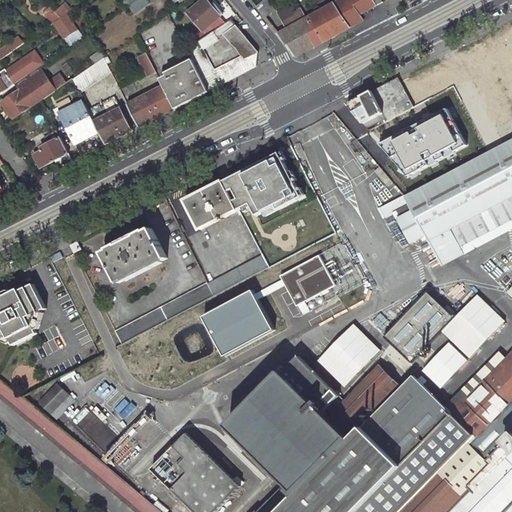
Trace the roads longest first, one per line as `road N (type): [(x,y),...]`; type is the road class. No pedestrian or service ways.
road 1 (tertiary): [(0,256),(305,109)]
road 2 (tertiary): [(292,74),(43,204)]
road 3 (tertiary): [(305,109),(505,0)]
road 4 (tertiary): [(445,0),(292,74)]
